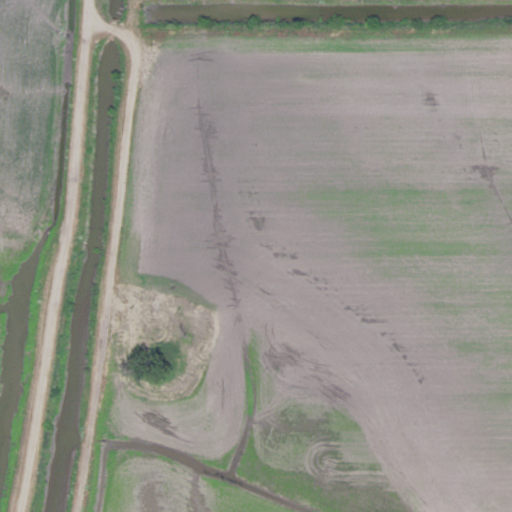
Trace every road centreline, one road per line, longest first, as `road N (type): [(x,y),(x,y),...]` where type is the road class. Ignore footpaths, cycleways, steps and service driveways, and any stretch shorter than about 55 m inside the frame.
road 1 (residential): [(69,65),(511,56)]
road 2 (residential): [(0,488),(69,65)]
